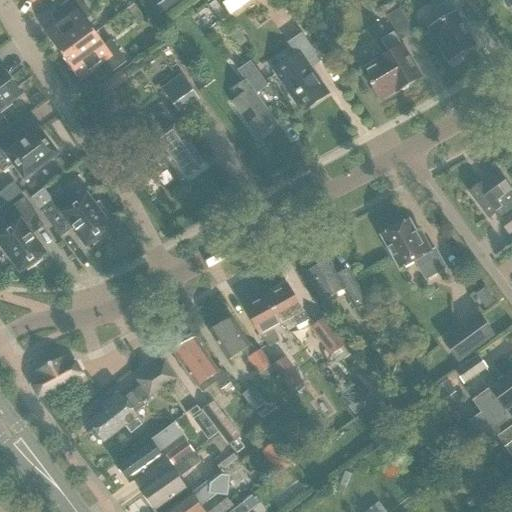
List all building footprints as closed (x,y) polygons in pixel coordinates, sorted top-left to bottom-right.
[(47,36),(64,58),(96,35),(87,22),(93,17),(80,0),(72,0),(54,13),(55,14),(57,13),(65,23),(47,36)] [(168,0),(151,0),(149,1),(158,15),(172,5),(168,0)] [(222,0),(232,14),(252,0),(222,0)] [(430,29),(450,62),(475,47),(456,14),(454,15),(447,4),(436,11),(442,22),(430,29)] [(403,42),(415,34),(401,11),(389,18),(403,42)] [(140,37),(148,47),(160,39),(152,28),(140,37)] [(382,101),(422,78),(404,46),(403,46),(396,34),(385,41),(392,53),(363,70),(382,101)] [(96,35),(64,58),(81,81),(98,68),(105,78),(104,80),(105,81),(128,63),(112,42),(105,47),(96,35)] [(304,113),(330,94),(308,63),(318,56),(304,36),(291,45),(299,57),(277,72),(304,113)] [(233,103),(259,139),(279,125),(256,92),(268,84),(252,62),(242,70),(249,81),(236,90),(242,97),(233,103)] [(0,110),(20,95),(3,71),(0,73),(0,110)] [(122,71),(87,97),(96,110),(115,96),(111,91),(128,79),(122,71)] [(180,76),(162,90),(169,99),(187,86),(180,76)] [(163,138),(145,152),(154,165),(165,156),(167,159),(185,183),(205,167),(176,129),(175,129),(165,117),(153,126),(163,138)] [(114,125),(102,133),(112,147),(124,139),(114,125)] [(18,147),(10,135),(0,142),(0,169),(3,173),(14,165),(25,179),(57,155),(39,131),(18,147)] [(511,188),(500,173),(489,182),(488,180),(471,193),(492,219),(500,212),(505,219),(502,222),(511,235),(511,188)] [(56,201),(46,188),(33,197),(60,234),(61,233),(59,232),(70,224),(86,246),(91,243),(93,247),(109,235),(106,232),(110,228),(103,218),(108,215),(99,202),(94,206),(86,196),(75,204),(67,193),(56,201)] [(0,216),(0,217),(9,230),(0,237),(0,244),(20,272),(25,268),(28,272),(43,261),(40,257),(44,254),(28,232),(38,224),(39,226),(40,225),(22,200),(0,216)] [(388,234),(384,237),(403,270),(415,263),(425,281),(447,269),(436,248),(432,250),(425,237),(421,239),(411,222),(397,229),(394,227),(388,231),(388,234)] [(368,302),(351,270),(340,276),(332,262),(310,274),(327,304),(348,294),(356,309),(368,302)] [(291,285),(269,297),(284,322),(294,317),(296,321),(309,314),(307,310),(305,310),(291,285)] [(269,297),(248,309),(262,334),(260,336),(262,341),(266,348),(280,340),(273,328),(284,322),(269,297)] [(479,316),(445,342),(458,361),(493,335),(479,316)] [(231,359),(246,351),(251,359),(250,359),(261,375),(272,367),(261,351),(258,353),(234,319),(226,323),(222,322),(215,327),(214,330),(211,332),(231,360),(231,359)] [(334,358),(347,349),(328,323),(315,332),(334,358)] [(174,353),(200,387),(214,377),(223,390),(233,384),(222,369),(220,371),(196,340),(186,345),(184,343),(177,347),(177,351),(174,353)] [(487,369),(479,357),(455,373),(463,385),(487,369)] [(106,410),(89,423),(95,431),(93,434),(99,442),(102,441),(104,443),(127,425),(132,432),(142,425),(136,418),(138,416),(135,413),(145,405),(142,401),(176,376),(163,359),(137,380),(140,383),(141,385),(124,398),(120,393),(103,406),(106,410)] [(304,384),(287,359),(274,368),(291,393),(304,384)] [(39,397),(81,374),(75,363),(62,370),(58,363),(49,360),(43,364),(41,373),(45,379),(33,386),(39,397)] [(511,372),(490,389),(474,401),(482,412),(469,422),(481,439),(511,418),(506,410),(511,405),(511,372)] [(243,394),(254,411),(266,403),(254,386),(243,394)] [(239,436),(213,402),(203,410),(229,444),(239,436)] [(511,426),(498,437),(511,455),(511,426)] [(160,432),(116,465),(130,483),(162,459),(157,452),(168,444),(160,432)] [(173,464),(173,465),(191,451),(190,450),(191,449),(185,441),(166,456),(173,464)] [(280,464),(268,448),(262,453),(274,469),(280,464)] [(222,471),(238,459),(231,449),(215,462),(222,471)] [(173,465),(140,491),(146,499),(145,505),(149,509),(153,509),(155,511),(183,489),(176,479),(198,461),(191,451),(173,465)] [(224,478),(221,473),(169,511),(203,511),(200,508),(216,496),(227,497),(229,478),(224,478)] [(252,497),(243,503),(249,511),(259,505),(252,497)] [(247,511),(248,511),(241,503),(229,511),(247,511)] [(385,511),(379,503),(366,511),(385,511)]
